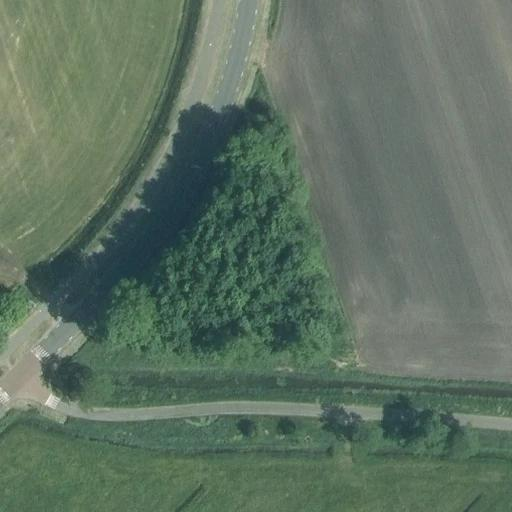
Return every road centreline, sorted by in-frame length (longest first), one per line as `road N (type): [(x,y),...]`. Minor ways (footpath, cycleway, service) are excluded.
road 1 (unclassified): [(511,430),(132,418),(16,391)]
road 2 (tertiary): [(16,391),(168,229),(212,146),(241,65),(251,0)]
